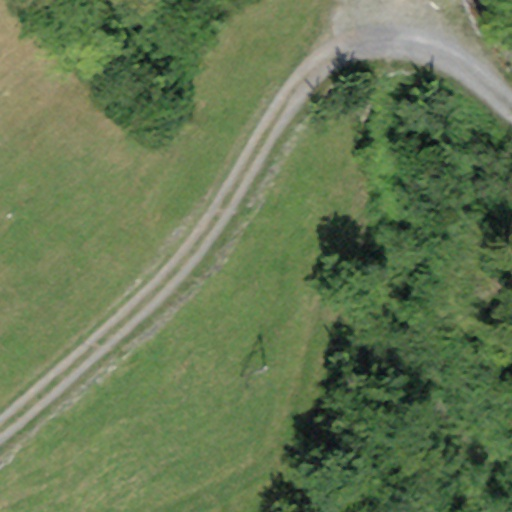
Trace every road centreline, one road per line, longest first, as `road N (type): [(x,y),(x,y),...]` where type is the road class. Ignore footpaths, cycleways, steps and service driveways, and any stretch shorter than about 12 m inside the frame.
road 1 (track): [(511,105),(444,46),(374,43),(340,56),(281,123),(201,254),(0,441)]
road 2 (track): [(164,511),(291,450),(326,223)]
